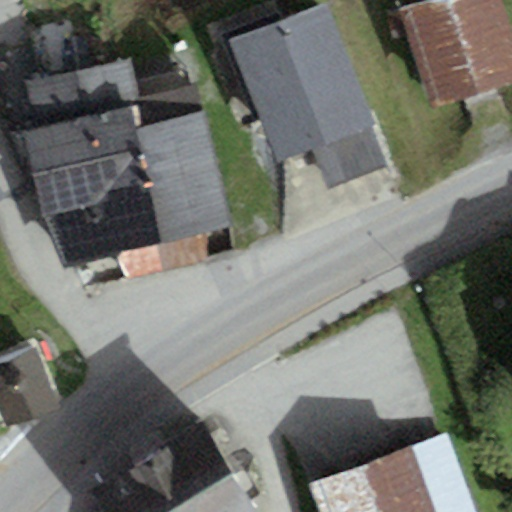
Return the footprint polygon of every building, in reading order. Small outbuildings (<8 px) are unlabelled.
[(511,41),(500,0),(424,0),(402,6),(431,107),(511,84),(511,41)] [(344,1),(243,38),(288,160),(388,123),(344,1)] [(150,108),(42,132),(73,271),(125,259),(131,287),(218,269),(210,235),(241,229),(216,113),(154,127),(150,108)] [(62,354),(0,372),(0,381),(14,427),(79,408),(62,354)] [(476,511),(455,447),(332,488),(340,511),(476,511)] [(272,511),(238,453),(138,511),(272,511)]
